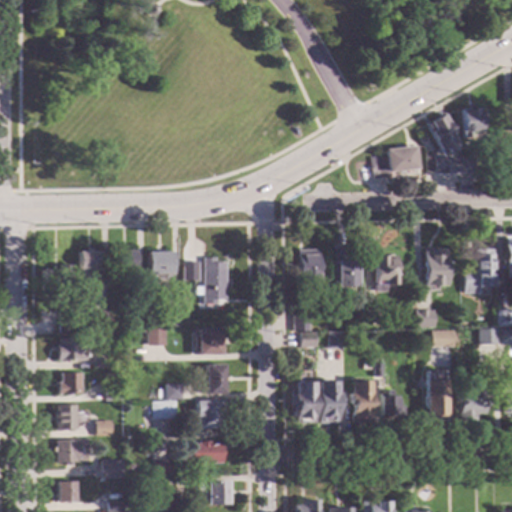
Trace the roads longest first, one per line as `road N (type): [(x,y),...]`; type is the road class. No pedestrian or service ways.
road 1 (residential): [(265,511),(253,191)]
road 2 (residential): [(13,511),(10,210)]
road 3 (primary): [(511,44),(253,191)]
road 4 (primary): [(253,191),(191,207),(0,210)]
road 5 (residential): [(511,452),(266,456)]
road 6 (residential): [(511,199),(302,202)]
